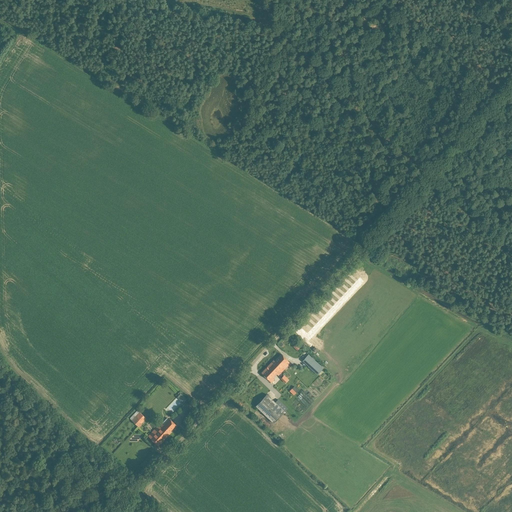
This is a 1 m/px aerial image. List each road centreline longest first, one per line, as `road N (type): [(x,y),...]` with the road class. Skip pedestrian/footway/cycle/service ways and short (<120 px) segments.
road 1 (track): [(146,0),(280,29),(430,175)]
road 2 (unclassified): [(131,491),(270,346)]
road 3 (track): [(397,210),(270,346)]
road 4 (unclassified): [(131,491),(0,366)]
